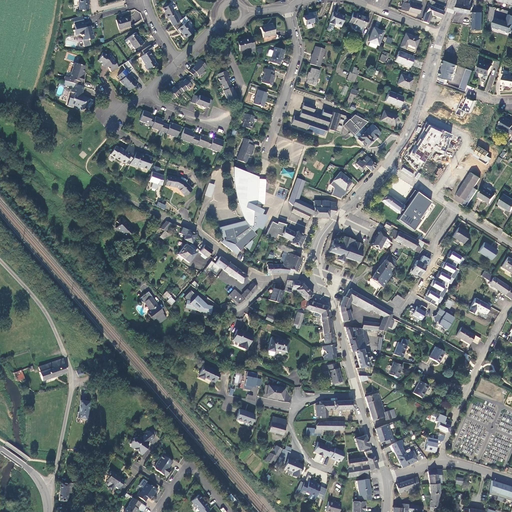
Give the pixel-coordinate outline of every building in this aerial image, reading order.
[(417,15),(421,0),(403,0),(403,3),(402,3),(400,11),(417,15)] [(458,0),(455,11),(471,13),(473,6),(470,6),(471,0),(458,0)] [(170,5),(163,9),(166,15),(165,16),(167,19),(168,19),(172,26),(179,21),(170,5)] [(511,35),(511,32),(511,15),(507,14),(505,21),(493,17),(496,8),(490,6),(487,19),(492,20),(490,28),(511,35)] [(431,16),(441,19),(443,13),(431,9),(427,7),(426,8),(427,8),(422,23),(427,25),(431,16)] [(316,20),(314,11),(305,13),(306,15),(302,16),(301,18),(302,25),(312,23),(312,21),(316,20)] [(482,11),(473,11),(473,29),(482,29),(482,11)] [(343,16),(331,12),(328,23),(334,24),(334,23),(340,25),(343,16)] [(348,22),(363,27),(366,17),(351,12),(348,22)] [(127,18),(116,21),(119,30),(130,27),(127,18)] [(175,27),(177,30),(185,23),(182,19),(178,23),(178,24),(177,25),(175,27)] [(83,20),(72,24),(75,31),(72,32),(74,36),(77,35),(82,37),(83,41),(88,39),(88,41),(94,39),(91,28),(85,29),(85,28),(83,20)] [(185,23),(177,30),(181,36),(182,35),(185,38),(194,31),(190,27),(192,25),(188,20),(185,23)] [(274,34),(271,25),(265,26),(265,25),(260,26),(262,37),(274,34)] [(381,31),(371,27),(366,40),(368,41),(375,44),(376,44),(381,31)] [(419,39),(404,33),(399,46),(404,48),(406,43),(416,47),(419,39)] [(135,34),(128,40),(135,50),(144,44),(140,40),(135,34)] [(249,48),(254,47),(252,38),(249,39),(249,38),(244,39),(244,40),(237,42),(239,51),(244,50),(244,49),(249,48)] [(324,49),(314,46),(309,64),(318,67),(324,49)] [(153,50),(151,47),(142,53),(144,56),(140,59),(145,65),(145,68),(147,71),(150,71),(153,69),(155,69),(158,67),(158,65),(152,57),(153,57),(150,53),(153,50)] [(284,50),(274,47),(271,57),(270,56),(269,61),(280,64),(284,50)] [(411,57),(397,51),(393,61),(407,66),(411,57)] [(106,68),(110,73),(118,67),(114,62),(115,61),(111,55),(108,54),(107,55),(102,52),(97,61),(103,64),(105,68),(106,68)] [(465,52),(463,62),(468,64),(471,54),(465,52)] [(206,66),(199,59),(195,63),(196,64),(194,66),(189,72),(194,78),(198,74),(199,74),(204,69),(203,69),(206,66)] [(455,73),(457,65),(444,61),(443,64),(445,65),(444,69),(443,69),(440,77),(448,79),(453,80),(454,75),(453,75),(454,73),(455,73)] [(491,66),(480,61),(476,71),(488,75),(491,66)] [(65,76),(63,81),(76,85),(78,82),(82,83),(84,78),(81,77),(83,72),(85,67),(74,64),(70,78),(65,76)] [(273,71),(265,68),(260,82),(270,85),(272,80),(271,80),(273,75),(272,75),(273,71)] [(466,68),(459,88),(465,91),(472,70),(466,68)] [(124,69),(117,77),(121,81),(119,82),(129,91),(137,82),(133,78),(133,79),(128,74),(129,73),(124,69)] [(306,83),(316,86),(319,77),(318,76),(319,71),(311,69),(309,73),(309,74),(307,74),(306,79),(307,80),(306,83)] [(228,97),(230,101),(237,97),(235,93),(235,94),(227,75),(228,74),(226,70),(218,73),(219,77),(218,78),(221,84),(222,83),(225,90),(223,90),(227,98),(228,97)] [(346,78),(353,81),(356,74),(350,72),(349,72),(346,78)] [(511,75),(503,74),(501,84),(511,85),(511,75)] [(410,79),(399,75),(395,84),(407,88),(410,79)] [(171,89),(168,92),(174,98),(177,94),(178,95),(184,90),(184,91),(187,88),(188,90),(193,85),(192,84),(194,82),(188,77),(184,81),(183,82),(182,81),(176,87),(176,86),(172,90),(171,89)] [(345,96),(349,87),(344,85),(340,94),(345,96)] [(84,90),(74,87),(73,91),(76,92),(74,98),(75,101),(74,105),(78,106),(80,105),(83,109),(86,107),(87,104),(89,102),(91,97),(84,95),(84,96),(82,95),(84,90)] [(266,92),(256,89),(252,103),(262,106),(266,92)] [(400,96),(387,91),(383,101),(397,106),(400,96)] [(206,107),(210,108),(213,101),(199,95),(198,98),(196,98),(197,97),(193,95),(190,103),(205,108),(206,107)] [(471,114),(476,101),(466,97),(463,104),(460,103),(456,114),(463,117),(465,112),(471,114)] [(303,102),(298,117),(294,116),(291,124),(306,128),(305,130),(323,136),(325,131),(330,115),(333,116),(334,112),(323,109),(320,116),(312,113),(314,106),(303,102)] [(396,116),(383,111),(379,119),(393,125),(396,116)] [(177,137),(180,127),(172,124),(172,126),(169,125),(163,123),(163,122),(160,121),(161,120),(155,118),(155,120),(151,118),(151,117),(148,116),(149,114),(143,112),(139,122),(149,125),(148,126),(152,127),(152,128),(160,131),(166,134),(166,135),(175,138),(175,137),(177,137)] [(340,114),(334,112),(333,116),(328,129),(334,131),(340,114)] [(255,118),(242,113),(240,121),(242,122),(240,126),(249,129),(252,121),(254,122),(255,118)] [(348,133),(351,136),(363,125),(367,121),(354,114),(348,120),(347,119),(342,124),(350,132),(348,133)] [(511,121),(504,117),(499,126),(502,128),(503,128),(510,132),(509,133),(511,134),(511,121)] [(445,153),(453,135),(426,123),(411,155),(426,161),(433,147),(445,153)] [(368,131),(363,125),(351,136),(357,142),(358,140),(364,146),(366,144),(368,146),(372,142),(370,140),(379,132),(373,126),(368,131)] [(218,150),(220,151),(224,141),(215,139),(215,140),(213,140),(213,141),(209,139),(209,138),(204,136),(203,137),(201,137),(201,138),(193,135),(194,134),(192,133),(192,131),(184,128),(180,139),(182,139),(181,141),(189,143),(191,143),(198,145),(206,148),(206,146),(210,148),(210,149),(217,151),(218,150)] [(243,142),(236,160),(243,163),(246,154),(249,155),(253,146),(249,145),(251,141),(243,138),(242,142),(243,142)] [(128,158),(132,161),(136,152),(138,150),(130,144),(126,151),(120,148),(120,149),(115,146),(110,155),(120,161),(121,160),(125,163),(128,158)] [(487,155),(488,153),(478,146),(472,155),(486,164),(490,158),(487,155)] [(144,156),(136,152),(132,161),(130,164),(136,167),(137,165),(140,166),(140,168),(148,171),(152,161),(144,157),(144,156)] [(365,154),(355,163),(361,168),(364,165),(369,170),(375,165),(369,159),(370,158),(365,154)] [(434,160),(442,160),(442,163),(448,163),(448,157),(442,158),(442,154),(434,154),(434,160)] [(258,177),(232,167),(232,175),(233,184),(235,195),(237,205),(239,212),(243,220),(218,227),(221,240),(220,241),(232,252),(235,248),(238,251),(244,246),(247,250),(252,242),(251,240),(256,236),(252,229),(254,228),(260,229),(267,216),(261,214),(262,209),(256,205),(258,177)] [(280,174),(292,178),(295,171),(283,167),(280,174)] [(162,186),(165,175),(152,172),(149,182),(153,183),(151,188),(157,189),(158,185),(162,186)] [(351,181),(340,172),(332,180),(343,190),(351,181)] [(455,198),(466,205),(477,189),(474,187),(480,178),(472,172),(455,198)] [(167,176),(166,185),(176,187),(178,188),(185,195),(191,189),(184,181),(177,178),(167,176)] [(297,178),(288,201),(293,206),(294,206),(297,199),(304,181),(297,178)] [(214,185),(209,183),(205,195),(210,197),(214,185)] [(496,194),(484,187),(478,197),(485,201),(486,200),(491,203),(496,194)] [(284,198),(287,190),(281,188),(278,195),(284,198)] [(430,201),(416,192),(396,220),(412,231),(420,220),(418,219),(430,201)] [(403,206),(384,193),(379,200),(398,212),(403,206)] [(511,208),(511,197),(505,194),(499,203),(511,211),(511,208)] [(312,206),(297,199),(294,206),(308,213),(311,215),(312,206)] [(311,216),(329,217),(335,209),(334,203),(326,201),(320,201),(312,200),(312,206),(311,215),(311,216)] [(158,201),(156,206),(164,210),(166,205),(158,201)] [(306,219),(308,213),(294,206),(293,206),(290,211),(306,219)] [(128,224),(122,217),(117,222),(120,225),(116,229),(120,232),(121,231),(126,237),(133,231),(128,225),(128,224)] [(166,231),(172,224),(166,221),(159,228),(166,231)] [(273,241),(276,235),(291,242),(290,243),(297,247),(303,235),(295,231),(294,233),(284,228),(285,224),(276,222),(276,225),(270,222),(264,236),(273,241)] [(383,229),(389,234),(393,226),(391,225),(389,228),(385,226),(383,229)] [(469,234),(457,227),(452,236),(463,243),(469,234)] [(186,235),(184,239),(191,243),(196,235),(183,228),(181,232),(186,235)] [(385,238),(378,230),(370,245),(379,250),(381,245),(385,238)] [(172,235),(165,231),(159,238),(164,241),(165,238),(169,240),(172,235)] [(397,243),(409,249),(414,241),(397,232),(393,238),(398,241),(397,243)] [(362,246),(355,243),(356,242),(343,237),(341,244),(337,243),(338,241),(337,240),(336,239),(334,239),(334,241),(332,241),(331,241),(331,242),(332,243),(329,251),(328,251),(328,252),(329,253),(328,254),(329,254),(330,253),(338,256),(337,260),(343,263),(345,258),(351,260),(350,261),(352,262),(353,261),(358,263),(358,264),(359,263),(358,261),(361,253),(362,253),(363,252),(362,252),(360,251),(362,246)] [(421,244),(414,241),(409,249),(421,255),(424,250),(419,247),(421,244)] [(497,250),(485,242),(479,252),(491,260),(497,250)] [(194,252),(189,248),(186,246),(179,255),(185,260),(189,264),(196,255),(194,252)] [(208,259),(212,253),(213,252),(205,246),(200,252),(208,259)] [(295,271),(300,258),(293,255),(295,252),(289,249),(287,253),(286,252),(281,265),(291,270),(295,271)] [(424,299),(437,306),(449,283),(451,284),(459,269),(455,267),(458,263),(460,264),(464,257),(450,250),(446,257),(448,258),(446,263),(443,261),(440,266),(453,273),(451,276),(439,270),(435,278),(434,277),(430,285),(441,291),(440,294),(429,288),(424,299)] [(216,264),(223,269),(228,262),(221,257),(216,264)] [(511,260),(508,257),(502,267),(511,273),(511,260)] [(391,273),(389,271),(393,266),(384,259),(380,264),(370,278),(382,286),(391,273)] [(425,265),(417,261),(411,272),(418,276),(419,276),(425,265)] [(241,283),(247,276),(228,262),(223,269),(241,283)] [(267,273),(290,273),(291,270),(281,265),(267,265),(267,273)] [(482,275),(490,281),(494,277),(485,271),(482,275)] [(489,284),(510,299),(511,296),(511,289),(494,277),(490,281),(489,284)] [(306,302),(312,295),(302,285),(298,282),(287,281),(285,292),(287,292),(288,291),(290,291),(291,293),(292,289),(295,290),(305,301),(306,302)] [(253,284),(248,289),(252,294),(258,288),(253,284)] [(272,288),(269,300),(280,303),(283,291),(272,288)] [(247,300),(252,294),(248,289),(247,289),(242,295),(247,300)] [(204,311),(210,313),(212,305),(206,304),(190,290),(183,298),(186,300),(185,307),(197,310),(199,312),(204,307),(205,307),(204,311)] [(380,324),(377,330),(384,330),(387,326),(391,317),(394,313),(373,302),(349,290),(345,298),(351,300),(352,301),(352,302),(368,310),(369,309),(384,317),(380,324)] [(236,305),(243,301),(233,291),(228,297),(236,305)] [(147,293),(139,299),(143,304),(145,302),(148,306),(147,306),(151,311),(147,313),(152,320),(154,319),(158,324),(166,318),(163,313),(151,297),(151,296),(150,295),(148,296),(147,293)] [(167,293),(164,296),(170,301),(168,303),(171,306),(175,303),(172,299),(167,293)] [(395,296),(391,302),(399,307),(399,306),(403,301),(404,299),(397,295),(396,296),(395,296)] [(347,309),(351,300),(345,298),(344,297),(340,307),(346,310),(347,309)] [(448,298),(444,305),(450,308),(454,302),(448,298)] [(484,313),(488,305),(474,298),(468,311),(474,314),(476,309),(484,313)] [(319,314),(320,319),(329,317),(326,308),(307,302),(304,309),(313,312),(319,314)] [(348,310),(347,309),(346,310),(340,307),(340,308),(340,314),(343,323),(351,320),(349,312),(348,310)] [(426,312),(417,307),(413,314),(422,319),(426,312)] [(455,318),(440,308),(436,313),(443,318),(439,324),(448,329),(455,318)] [(293,323),(299,326),(299,324),(303,314),(298,312),(299,311),(297,310),(293,323)] [(320,319),(323,334),(332,333),(329,317),(320,319)] [(480,337),(461,327),(456,336),(468,343),(470,339),(476,343),(480,337)] [(348,340),(352,339),(350,328),(344,328),(348,340)] [(365,346),(369,344),(364,329),(362,329),(350,328),(352,339),(348,340),(351,353),(353,352),(363,349),(366,348),(365,346)] [(246,350),(253,336),(241,331),(241,332),(237,330),(232,340),(240,344),(238,347),(246,350)] [(324,344),(333,343),(332,333),(323,334),(324,344)] [(274,349),(285,352),(288,341),(270,337),(268,350),(274,351),(274,349)] [(400,344),(397,343),(393,354),(401,358),(406,346),(407,342),(402,340),(400,344)] [(323,357),(324,361),(334,359),(333,355),(334,355),(336,353),(334,345),(322,346),(323,351),(324,352),(325,355),(323,357)] [(444,353),(435,348),(429,358),(438,363),(444,353)] [(363,349),(353,352),(358,368),(365,367),(375,366),(379,358),(370,361),(367,353),(364,354),(363,349)] [(42,380),(67,372),(63,359),(40,366),(41,371),(40,371),(42,380)] [(401,366),(393,363),(388,375),(397,378),(401,366)] [(327,366),(331,384),(341,381),(338,368),(336,369),(334,364),(327,366)] [(220,373),(204,365),(200,375),(200,377),(205,379),(206,378),(216,382),(220,373)] [(366,376),(365,367),(358,368),(356,368),(358,376),(365,376),(366,376)] [(82,368),(76,371),(78,377),(85,374),(82,368)] [(14,373),(17,382),(25,379),(22,370),(14,373)] [(256,401),(261,379),(247,375),(244,389),(253,391),(252,395),(247,394),(246,399),(256,401)] [(427,385),(418,380),(412,392),(420,397),(427,385)] [(283,388),(267,386),(265,397),(281,400),(283,388)] [(377,393),(365,397),(366,402),(375,400),(376,403),(380,402),(377,393)] [(326,410),(342,409),(342,400),(326,401),(326,410)] [(342,409),(352,409),(352,400),(342,400),(342,409)] [(383,412),(380,402),(376,403),(375,400),(366,402),(372,421),(384,417),(385,420),(391,418),(388,411),(383,412)] [(88,419),(90,402),(80,401),(78,413),(80,413),(79,418),(88,419)] [(319,414),(320,417),(327,417),(326,410),(326,401),(319,402),(319,404),(316,405),(316,414),(319,414)] [(423,407),(413,402),(409,408),(420,414),(421,412),(423,407)] [(235,421),(250,426),(254,415),(239,410),(235,421)] [(286,421),(272,417),(268,431),(282,435),(286,421)] [(437,427),(447,431),(451,421),(444,419),(443,423),(439,421),(437,427)] [(343,429),(343,422),(325,422),(325,423),(318,423),(315,425),(315,429),(313,429),(313,433),(320,433),(320,429),(343,429)] [(392,441),(387,424),(374,429),(379,442),(384,440),(385,443),(392,441)] [(149,441),(155,439),(153,430),(149,431),(146,434),(144,433),(142,432),(140,435),(136,436),(136,440),(134,440),(132,442),(132,446),(134,448),(138,450),(140,452),(143,455),(149,446),(147,444),(149,441)] [(357,457),(358,459),(372,457),(364,435),(353,439),(359,456),(357,457)] [(403,445),(401,439),(390,444),(401,468),(416,461),(412,451),(405,455),(401,446),(403,445)] [(329,448),(317,444),(313,453),(318,455),(318,456),(321,457),(322,456),(326,458),(329,448)] [(266,464),(267,465),(268,466),(269,466),(270,465),(271,464),(274,466),(278,458),(277,457),(282,450),(276,446),(271,454),(266,452),(264,455),(268,457),(265,461),(267,462),(267,463),(266,464)] [(284,468),(283,472),(298,478),(303,465),(288,459),(290,453),(284,450),(283,450),(276,465),(284,468)] [(174,463),(168,459),(169,457),(163,453),(154,467),(158,470),(157,471),(164,476),(165,475),(167,476),(171,470),(170,469),(174,463)] [(347,478),(367,475),(366,474),(369,473),(377,470),(372,457),(358,459),(352,460),(346,461),(347,478)] [(427,472),(428,484),(438,484),(437,479),(440,479),(440,475),(441,475),(441,470),(432,470),(427,472)] [(125,480),(112,471),(109,475),(111,476),(108,481),(114,485),(115,487),(121,490),(125,483),(123,482),(125,480)] [(464,478),(456,477),(456,484),(463,485),(464,478)] [(416,492),(418,491),(418,484),(417,478),(395,485),(398,494),(406,491),(414,488),(416,492)] [(367,479),(355,481),(359,500),(371,501),(367,479)] [(307,484),(303,493),(308,495),(308,493),(319,497),(322,488),(321,488),(319,487),(315,485),(316,483),(312,481),(310,485),(307,484)] [(511,487),(491,482),(489,496),(511,502),(511,487)] [(73,483),(60,483),(60,501),(68,501),(68,493),(74,493),(73,483)] [(156,491),(144,484),(143,486),(143,488),(141,492),(139,492),(136,496),(145,502),(146,500),(148,500),(152,495),(153,496),(156,491)] [(437,508),(438,508),(439,494),(438,484),(428,484),(430,495),(429,507),(429,511),(437,511),(437,508)] [(198,511),(197,511),(206,511),(208,510),(205,506),(206,506),(198,495),(190,501),(193,503),(193,505),(194,506),(195,507),(199,511),(198,511)] [(137,509),(141,503),(133,498),(130,502),(129,504),(124,511),(135,511),(136,511),(137,509)] [(337,511),(340,503),(335,502),(335,504),(327,502),(325,511),(337,511)] [(362,511),(363,503),(352,503),(352,511),(362,511)]
